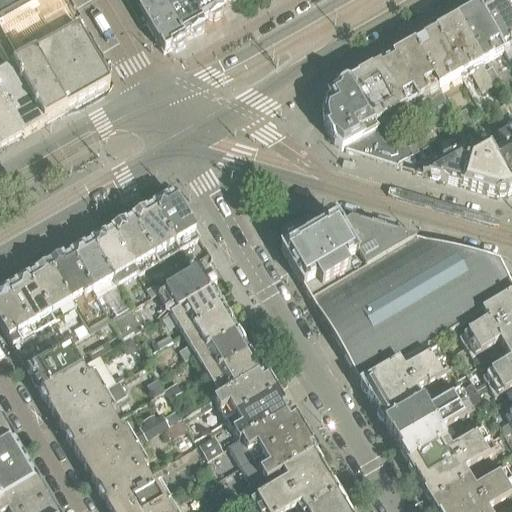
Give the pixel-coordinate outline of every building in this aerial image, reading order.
[(62,13),(55,0),(51,0),(0,29),(0,43),(8,38),(24,66),(11,73),(42,130),(109,93),(62,13)] [(0,0),(0,29),(51,0),(0,0)] [(183,41),(160,0),(129,0),(163,57),(170,53),(175,55),(184,50),(185,45),(183,41)] [(201,26),(187,0),(160,0),(183,41),(190,38),(194,40),(203,35),(203,30),(201,26)] [(220,11),(213,0),(187,0),(201,26),(208,23),(213,25),(221,20),(222,15),(220,11)] [(213,0),(220,11),(227,8),(231,9),(240,5),(240,0),(213,0)] [(511,50),(511,21),(500,0),(499,0),(492,0),(487,3),(486,8),(479,12),(503,55),(511,50)] [(511,0),(500,0),(511,21),(511,0)] [(503,55),(479,12),(477,13),(474,11),(465,15),(466,20),(457,25),(481,68),(493,62),(493,61),(503,55)] [(481,68),(457,25),(453,22),(443,28),(443,33),(436,37),(460,80),(468,76),(481,96),(493,90),(491,87),(485,75),(481,68)] [(460,80),(436,37),(430,35),(422,40),(421,45),(414,49),(438,92),(460,80)] [(438,92),(414,49),(409,47),(401,52),(400,57),(393,61),(423,119),(424,120),(446,107),(438,92)] [(423,119),(393,61),(387,60),(380,63),(378,69),(371,73),(395,117),(403,130),(423,119)] [(498,83),(491,71),(485,75),(491,87),(498,83)] [(395,117),(371,73),(366,72),(358,76),(356,82),(349,86),(374,129),(384,123),(395,117)] [(42,130),(11,73),(0,79),(0,103),(22,141),(42,130)] [(397,168),(384,146),(377,134),(374,129),(349,86),(349,85),(348,85),(344,84),(343,84),(336,88),(336,89),(334,93),(335,95),(327,100),(328,101),(327,102),(325,105),(324,108),(324,111),(325,112),(323,113),(324,113),(322,119),(323,129),(324,131),(325,133),(327,136),(330,142),(332,146),(333,148),(334,148),(341,154),(354,158),(396,171),(397,171),(397,168)] [(0,153),(22,141),(0,103),(0,153)] [(473,126),(466,113),(453,120),(461,133),(473,126)] [(427,151),(434,146),(427,134),(420,138),(422,141),(413,147),(413,148),(408,151),(413,159),(427,151)] [(511,142),(507,134),(496,140),(498,144),(489,149),(489,150),(511,189),(511,142)] [(458,189),(468,160),(462,151),(460,147),(433,161),(431,157),(419,164),(416,177),(458,189)] [(511,195),(511,189),(489,150),(479,155),(478,154),(468,160),(458,189),(495,200),(506,199),(511,195)] [(416,177),(419,164),(431,157),(427,151),(413,159),(397,168),(397,171),(415,176),(415,177),(416,177)] [(200,243),(173,198),(165,203),(160,201),(153,205),(152,211),(178,255),(200,243)] [(178,255),(152,211),(144,215),(139,214),(133,217),(131,223),(157,268),(178,255)] [(481,316),(511,296),(511,291),(498,267),(352,225),(351,226),(350,225),(341,231),(336,223),(334,220),(327,218),(321,222),(319,229),(320,232),(320,233),(314,237),(313,236),(304,242),(305,242),(298,246),(297,246),(295,243),(288,241),(282,245),(280,252),(281,255),(360,388),(399,364),(473,321),(481,316)] [(157,268),(131,223),(124,227),(118,226),(112,230),(111,235),(137,280),(157,268)] [(137,280),(111,235),(103,239),(102,236),(88,244),(90,247),(116,292),(137,280)] [(116,292),(90,247),(83,251),(81,248),(67,256),(70,259),(96,304),(97,304),(116,292)] [(96,304),(70,259),(63,264),(59,258),(46,266),(74,314),(78,321),(89,339),(110,326),(110,324),(108,321),(97,304),(96,304)] [(203,270),(199,263),(189,270),(193,276),(203,270)] [(74,314),(46,266),(32,274),(34,277),(27,282),(54,326),(62,321),(74,314)] [(170,318),(215,292),(217,287),(213,281),(207,279),(203,271),(172,289),(157,298),(170,318)] [(54,326),(27,282),(22,280),(15,284),(14,289),(7,294),(34,338),(54,326)] [(48,362),(34,338),(7,294),(1,292),(0,293),(0,330),(27,375),(48,362)] [(182,340),(224,315),(220,308),(221,303),(215,292),(170,318),(171,321),(182,340)] [(511,349),(511,296),(481,316),(487,325),(459,342),(471,363),(499,346),(504,354),(511,349)] [(141,335),(133,321),(129,313),(115,321),(110,324),(110,326),(122,346),(141,335)] [(195,360),(236,335),(232,328),(233,324),(229,316),(224,315),(182,340),(189,350),(175,359),(181,368),(195,360)] [(207,381),(248,356),(244,349),(246,344),(241,336),(236,335),(195,360),(207,381)] [(76,345),(71,337),(63,342),(67,350),(76,345)] [(147,359),(172,345),(169,339),(156,347),(153,347),(144,353),(147,359)] [(511,349),(504,354),(510,364),(482,381),(494,401),(511,390),(511,349)] [(39,396),(81,371),(69,350),(48,362),(27,375),(39,396)] [(418,395),(450,376),(437,354),(405,373),(399,364),(360,388),(384,429),(424,405),(418,395)] [(219,401),(261,377),(257,370),(258,365),(253,357),(248,356),(207,381),(219,401)] [(104,395),(113,390),(116,394),(126,387),(121,380),(113,384),(99,361),(82,372),(81,371),(39,396),(72,451),(115,426),(109,417),(115,413),(104,395)] [(226,426),(276,396),(268,382),(265,384),(261,377),(219,401),(213,405),(226,426)] [(181,397),(175,388),(165,394),(170,403),(181,397)] [(441,435),(473,416),(461,395),(429,414),(424,405),(384,429),(406,466),(445,443),(441,435)] [(238,446),(288,417),(276,396),(226,426),(238,446)] [(211,412),(209,408),(201,412),(204,417),(211,412)] [(511,415),(505,420),(509,427),(498,433),(503,441),(511,435),(511,415)] [(315,456),(311,449),(312,449),(295,421),(292,423),(288,417),(238,446),(231,450),(226,454),(229,459),(244,450),(265,486),(277,480),(315,456)] [(144,429),(138,432),(146,445),(169,431),(161,419),(155,422),(153,419),(142,425),(144,429)] [(0,479),(24,465),(12,445),(0,425),(0,424),(0,479)] [(186,435),(180,425),(167,433),(173,443),(186,435)] [(148,468),(137,450),(126,432),(120,435),(115,426),(72,451),(105,507),(147,482),(142,472),(148,468)] [(464,474),(496,455),(484,433),(451,452),(445,443),(406,466),(430,507),(470,484),(464,474)] [(211,442),(198,449),(207,465),(219,457),(211,442)] [(314,511),(339,497),(333,486),(329,486),(326,481),(320,470),(322,467),(315,456),(277,480),(281,487),(245,509),(246,511),(295,511),(297,511),(296,511),(314,511)] [(36,511),(48,505),(36,485),(24,465),(0,479),(0,511),(36,511)] [(212,480),(205,468),(194,475),(201,487),(212,480)] [(490,511),(511,499),(511,479),(509,474),(475,494),(470,484),(430,507),(433,511),(490,511)] [(173,511),(170,506),(159,487),(153,490),(147,482),(105,507),(107,511),(173,511)] [(178,510),(193,501),(189,495),(174,503),(178,510)] [(344,511),(346,507),(339,497),(314,511),(344,511)]
